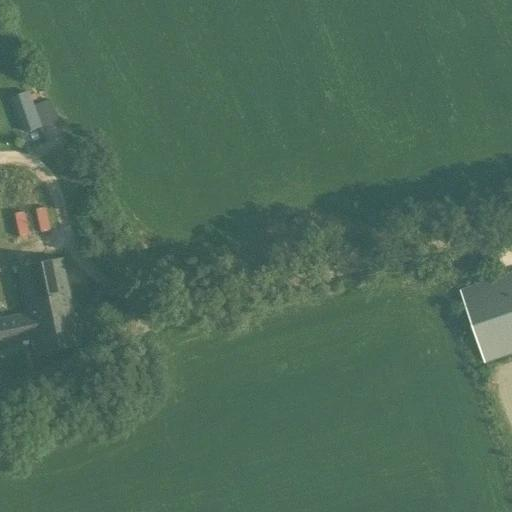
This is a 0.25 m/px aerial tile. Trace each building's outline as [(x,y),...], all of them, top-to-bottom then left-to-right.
[(20,122),(35,117),(31,105),(16,110),(20,122)] [(37,228),(47,226),(44,207),(35,208),(37,228)] [(32,208),(23,210),(28,234),(37,232),(32,208)] [(23,211),(13,212),(14,236),(24,235),(23,211)] [(37,356),(78,347),(70,308),(69,303),(60,261),(17,270),(26,313),(16,315),(16,317),(0,320),(0,345),(33,338),(37,356)] [(511,273),(459,290),(484,365),(511,355),(511,273)]
